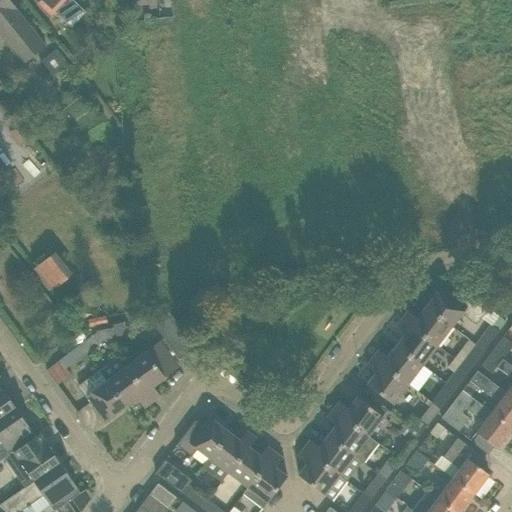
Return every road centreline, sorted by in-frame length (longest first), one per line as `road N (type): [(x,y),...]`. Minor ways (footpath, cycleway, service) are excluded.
road 1 (residential): [(457,253),(427,62),(201,98),(230,284)]
road 2 (residential): [(457,253),(406,273),(298,415),(275,421),(227,389),(203,387),(117,487)]
road 3 (residential): [(117,487),(0,328)]
